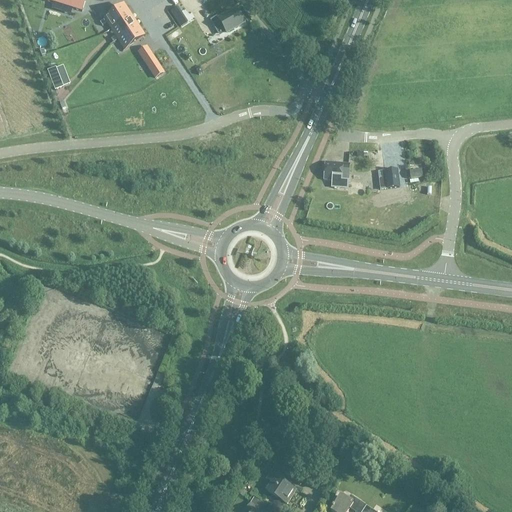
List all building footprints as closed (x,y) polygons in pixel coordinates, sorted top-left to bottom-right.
[(85,0),(43,0),(43,1),(53,3),(73,9),(82,12),(85,0)] [(73,9),(53,3),(51,10),(71,15),(73,9)] [(105,19),(112,30),(130,18),(123,8),(105,19)] [(187,23),(177,8),(171,12),(181,27),(187,23)] [(220,21),(214,25),(218,32),(224,28),(227,33),(229,32),(230,33),(235,30),(234,29),(243,23),(236,11),(227,17),(226,15),(219,20),(220,21)] [(136,28),(130,18),(112,30),(118,40),(136,28)] [(125,50),(143,39),(136,28),(118,40),(125,50)] [(137,53),(142,60),(151,54),(146,47),(137,53)] [(154,79),(164,73),(151,54),(142,60),(154,79)] [(63,66),(56,69),(63,88),(70,85),(63,66)] [(63,88),(56,69),(48,72),(56,90),(63,88)] [(371,167),(379,165),(377,156),(369,158),(371,167)] [(253,159),(236,159),(236,178),(267,179),(268,159),(253,159)] [(198,161),(197,186),(219,187),(219,192),(230,192),(232,166),(213,165),(213,162),(198,161)] [(348,190),(349,182),(350,172),(350,164),(324,162),(323,180),(332,181),(331,189),(348,190)] [(378,173),(381,191),(388,190),(399,188),(397,171),(385,172),(378,173)] [(295,491),(285,485),(291,474),(276,465),(265,481),(270,484),(266,492),(286,505),(295,491)] [(361,511),(366,506),(356,500),(350,496),(347,501),(340,497),(331,511),(348,511),(350,509),(354,511),(361,511)] [(254,498),(251,504),(245,511),(266,511),(269,508),(254,498)]
